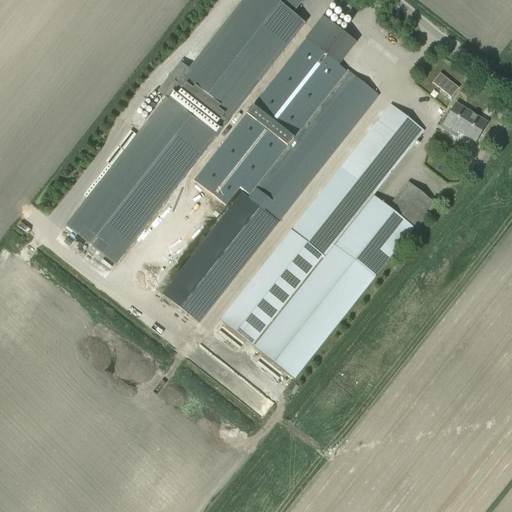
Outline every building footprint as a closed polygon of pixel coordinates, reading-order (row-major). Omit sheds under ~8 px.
[(115,265),(305,24),(292,14),(302,1),(300,0),(243,0),(189,70),(180,63),(157,92),(166,99),(66,226),(115,265)] [(306,39),(196,179),(227,203),(238,189),(338,64),(355,43),(322,17),(306,39)] [(279,222),(372,104),(378,96),(350,74),(319,114),(313,109),(253,185),(250,182),(161,295),(199,324),(279,222)] [(456,104),(444,123),(465,136),(458,146),(463,149),(469,139),(475,142),(487,123),(472,114),(456,104)] [(423,131),(390,105),(293,228),(220,321),(224,324),(218,333),(239,350),(246,341),(251,346),(325,253),(326,254),(423,131)] [(481,147),(475,142),(466,157),(473,161),(481,147)] [(408,183),(388,208),(413,228),(433,203),(408,183)] [(372,198),(334,247),(373,278),(412,229),(372,198)] [(334,247),(254,348),(263,355),(256,364),(278,380),(284,372),(293,379),(373,278),(334,247)]
